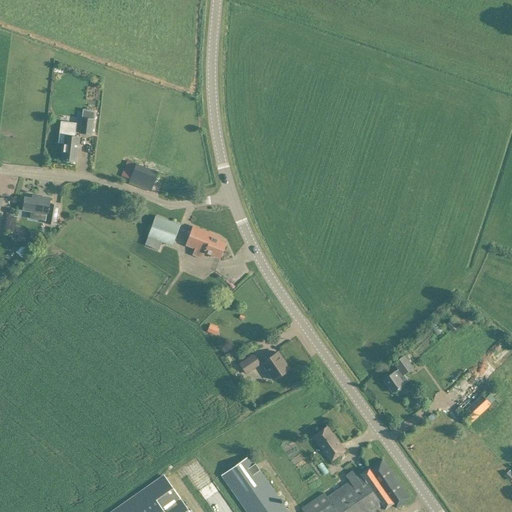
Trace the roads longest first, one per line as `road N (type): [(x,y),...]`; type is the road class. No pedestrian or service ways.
road 1 (unclassified): [(437,511),(279,290),(232,196)]
road 2 (unclassified): [(232,196),(165,204),(92,179),(3,169)]
road 3 (unclassified): [(232,196),(215,125),(216,0)]
